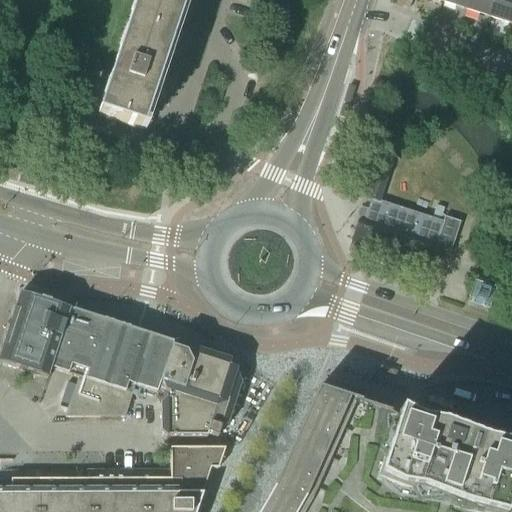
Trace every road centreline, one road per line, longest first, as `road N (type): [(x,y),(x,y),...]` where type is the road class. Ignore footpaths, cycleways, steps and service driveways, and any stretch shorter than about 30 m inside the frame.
road 1 (tertiary): [(279,211),(354,8)]
road 2 (tertiary): [(206,253),(110,241),(0,207)]
road 3 (residential): [(354,8),(511,73)]
road 4 (tertiary): [(299,299),(395,326),(443,325)]
road 5 (tertiary): [(443,325),(314,263)]
road 6 (tertiary): [(206,253),(214,292),(229,306),(265,316),(299,299)]
